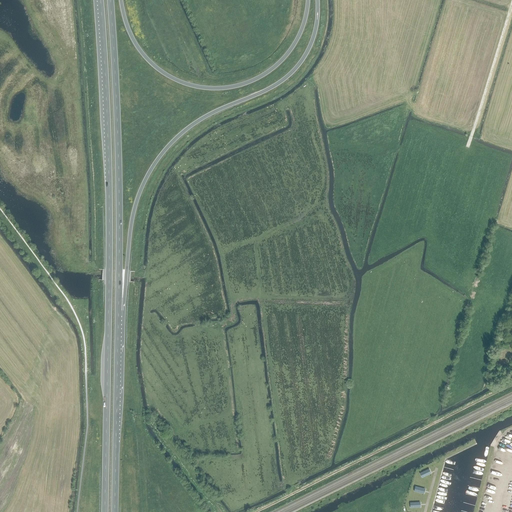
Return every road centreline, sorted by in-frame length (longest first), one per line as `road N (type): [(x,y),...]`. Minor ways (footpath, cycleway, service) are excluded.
road 1 (trunk): [(99,0),(108,166),(105,511)]
road 2 (trunk): [(118,310),(131,219),(149,171),(194,123),(296,67),(312,41),(317,0)]
road 3 (trunk): [(118,310),(110,0)]
road 4 (track): [(254,511),(511,384)]
road 5 (trunk): [(307,0),(298,36),(279,62),(218,88),(157,69),(129,33),(120,0)]
road 6 (trunk): [(114,511),(118,310)]
